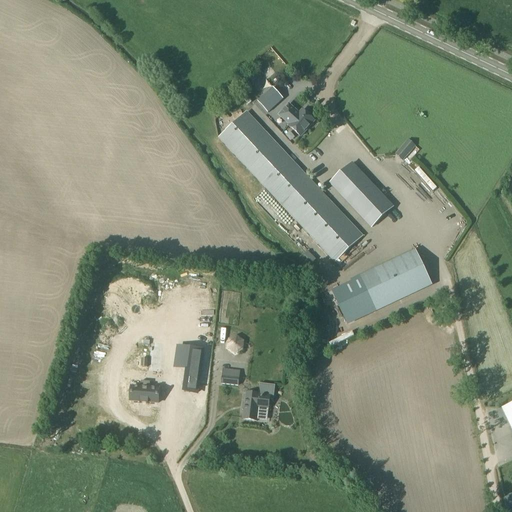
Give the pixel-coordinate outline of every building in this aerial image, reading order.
[(236,82),(226,88),(231,95),(241,89),(236,82)] [(273,89),(258,103),(268,114),(283,101),(273,89)] [(289,106),(279,116),(290,126),(295,120),(293,119),(297,114),(289,106)] [(290,126),(288,127),(300,138),(314,122),(303,112),(299,115),(297,114),(293,119),(295,120),(290,126)] [(247,114),(219,140),(335,264),(363,238),(247,114)] [(408,141),(396,155),(403,162),(415,147),(408,141)] [(331,185),(373,229),(393,211),(351,166),(331,185)] [(438,207),(447,217),(451,214),(443,203),(438,207)] [(417,255),(362,281),(375,309),(430,284),(417,255)] [(220,348),(223,334),(201,330),(200,337),(162,330),(161,336),(137,331),(135,340),(160,345),(161,337),(220,348)] [(229,341),(228,349),(234,354),(242,351),(243,344),(243,343),(236,338),(229,341)] [(178,348),(175,368),(187,370),(186,376),(184,393),(189,393),(196,394),(202,352),(178,348)] [(223,370),(221,386),(238,387),(239,372),(223,370)] [(131,387),(130,402),(135,403),(139,403),(139,404),(140,404),(148,405),(148,404),(157,404),(159,390),(149,389),(150,383),(141,382),(140,388),(131,387)] [(246,394),(243,421),(257,422),(257,420),(259,409),(269,410),(270,397),(273,397),(274,386),(260,384),(258,395),(246,394)] [(511,404),(505,408),(501,410),(511,432),(511,404)]
